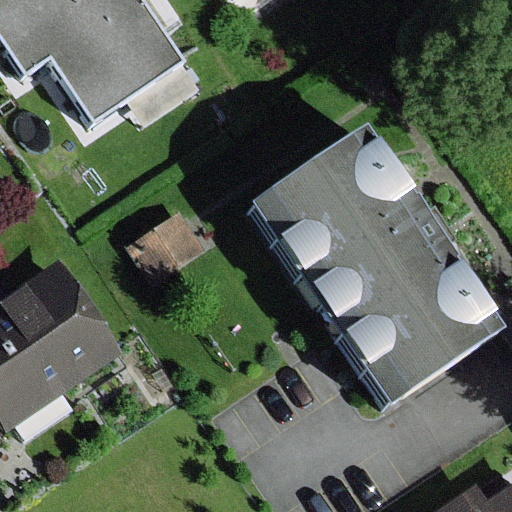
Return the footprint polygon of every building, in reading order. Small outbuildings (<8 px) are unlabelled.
[(0,0),(0,53),(18,80),(47,61),(134,2),(139,0),(0,0)] [(177,66),(134,2),(47,61),(89,124),(177,66)] [(359,136),(245,213),(382,415),(497,337),(359,136)] [(178,216),(125,251),(149,288),(203,253),(178,216)] [(0,432),(3,437),(120,361),(102,333),(101,315),(62,255),(9,289),(0,282),(0,432)] [(471,490),(438,511),(511,511),(511,489),(484,509),(471,490)]
